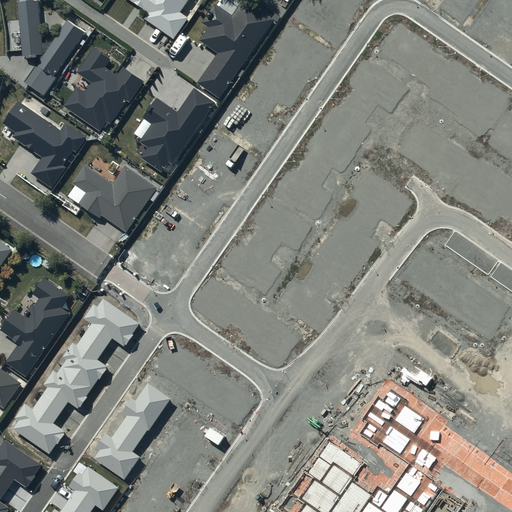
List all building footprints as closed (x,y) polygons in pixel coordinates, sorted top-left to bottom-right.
[(43,51),(40,0),(22,0),(25,52),(43,51)] [(176,40),(201,0),(128,0),(151,14),(146,21),(176,40)] [(246,0),(229,0),(203,38),(221,50),(199,80),(219,94),(272,18),(246,0)] [(46,96),(92,33),(74,19),(27,83),(46,96)] [(95,48),(79,70),(93,80),(84,91),(79,87),(67,104),(106,132),(145,80),(125,66),(119,74),(108,65),(111,60),(95,48)] [(181,165),(219,102),(194,87),(179,113),(156,99),(142,122),(151,127),(141,144),(149,149),(143,158),(166,172),(173,160),(181,165)] [(65,131),(18,103),(4,126),(20,135),(17,140),(44,155),(32,175),(57,190),(69,169),(66,167),(74,152),(79,155),(90,136),(69,123),(65,131)] [(160,188),(126,166),(114,182),(85,163),(70,185),(86,195),(81,202),(129,234),(160,188)] [(498,215),(509,198),(498,190),(487,207),(498,215)] [(511,210),(445,310),(511,355),(511,210)] [(247,250),(228,237),(204,271),(223,284),(247,250)] [(0,269),(14,248),(0,239),(0,269)] [(212,287),(194,274),(148,341),(165,353),(212,287)] [(28,378),(70,314),(61,308),(70,295),(45,278),(34,294),(40,299),(27,318),(15,310),(0,332),(0,333),(18,345),(6,363),(28,378)] [(438,395),(428,409),(478,445),(476,449),(407,398),(365,456),(441,511),(458,511),(498,458),(511,468),(511,476),(510,480),(511,481),(511,364),(505,359),(479,395),(445,371),(431,390),(438,395)] [(0,408),(3,405),(5,407),(23,384),(0,365),(0,408)]
